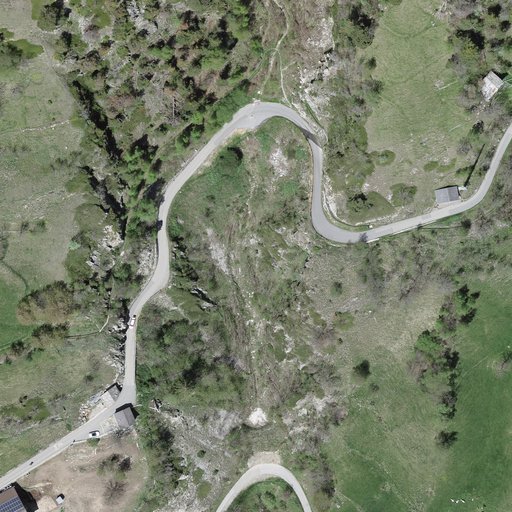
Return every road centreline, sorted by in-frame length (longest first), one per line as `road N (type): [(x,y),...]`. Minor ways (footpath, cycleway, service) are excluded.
road 1 (unclassified): [(0,484),(125,398),(133,313),(161,272),(163,205),(248,109),(281,108),(301,121),(317,154),(317,217),(342,237),(468,204),(511,130)]
road 2 (residential): [(221,511),(263,470),(287,476),(307,511)]
